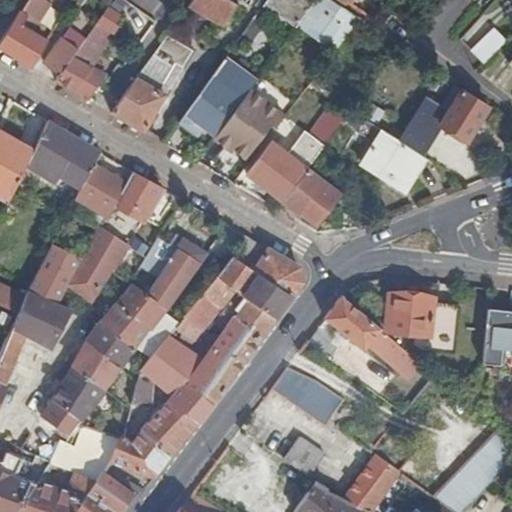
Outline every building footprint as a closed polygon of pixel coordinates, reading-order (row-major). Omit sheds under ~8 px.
[(30,0),(0,46),(0,51),(33,70),(48,46),(33,36),(52,7),(51,6),(55,0),(30,0)] [(239,8),(224,0),(196,0),(190,9),(226,29),(239,8)] [(315,6),(306,0),(270,0),(266,7),(296,31),(315,6)] [(327,0),(319,0),(315,6),(296,31),(286,45),(321,72),(360,21),(327,0)] [(336,0),(351,9),(356,3),(350,0),(336,0)] [(57,84),(98,108),(114,84),(84,66),(109,33),(112,35),(124,20),(110,11),(84,47),(63,77),(57,84)] [(264,30),(254,23),(242,40),(252,47),(264,30)] [(63,77),(84,47),(68,34),(64,41),(63,40),(45,65),(63,77)] [(485,67),(508,45),(496,34),(473,55),(485,67)] [(137,83),(165,99),(166,99),(193,54),(169,39),(137,83)] [(238,109),(256,85),(226,63),(186,118),(204,131),(216,140),(238,109)] [(112,116),(144,135),(165,99),(137,83),(112,116)] [(465,146),(487,111),(462,95),(440,129),(465,146)] [(269,132),(238,109),(216,140),(245,162),(269,132)] [(426,160),(351,114),(342,126),(375,147),(362,168),(404,195),(426,160)] [(204,131),(186,118),(180,127),(198,139),(204,131)] [(294,125),(285,119),(274,134),(282,141),(294,125)] [(97,167),(102,156),(48,125),(33,155),(27,169),(57,187),(62,179),(83,192),(97,167)] [(316,160),(322,153),(330,142),(323,137),(309,155),(316,160)] [(0,197),(11,204),(27,169),(33,155),(5,138),(3,141),(0,139),(0,197)] [(247,178),(282,205),(306,173),(272,147),(247,178)] [(107,220),(119,200),(127,185),(97,167),(83,192),(77,203),(107,220)] [(282,205),(280,209),(293,217),(296,219),(297,217),(298,218),(300,215),(316,228),(334,205),(317,193),(322,185),(306,173),(282,205)] [(138,232),(163,192),(132,176),(127,185),(119,200),(136,208),(134,213),(140,217),(132,228),(138,232)] [(92,305),(127,248),(101,231),(82,263),(68,288),(92,305)] [(234,262),(291,300),(303,285),(299,270),(269,253),(264,261),(257,256),(262,248),(250,242),(234,262)] [(56,308),(57,307),(68,288),(82,263),(53,248),(28,296),(56,308)] [(117,306),(150,333),(200,266),(178,252),(148,298),(133,287),(131,289),(117,306)] [(250,302),(276,321),(291,300),(234,262),(218,280),(235,291),(250,302)] [(221,312),(225,315),(229,310),(223,306),(235,291),(218,280),(205,297),(222,310),(221,312)] [(0,286),(0,308),(19,317),(27,298),(0,286)] [(415,338),(415,347),(455,353),(460,309),(435,306),(436,297),(387,292),(385,332),(415,338)] [(28,337),(28,338),(50,351),(71,313),(57,307),(56,308),(28,296),(27,298),(19,317),(14,329),(28,337)] [(168,342),(174,346),(181,335),(195,344),(199,340),(202,343),(210,333),(206,330),(221,312),(222,310),(205,297),(168,342)] [(421,369),(343,297),(325,319),(365,352),(370,347),(403,374),(408,368),(416,374),(421,369)] [(234,323),(259,343),(276,321),(250,302),(234,323)] [(102,325),(136,352),(150,333),(117,306),(102,325)] [(511,314),(488,311),(482,366),(493,367),(493,375),(511,376),(511,314)] [(171,401),(200,425),(260,344),(259,343),(234,323),(200,369),(189,354),(185,351),(184,352),(160,387),(174,399),(171,401)] [(87,345),(121,372),(136,352),(102,325),(87,345)] [(14,329),(0,361),(0,404),(28,338),(28,337),(14,329)] [(154,382),(160,387),(184,352),(174,346),(168,342),(150,363),(143,372),(134,403),(145,406),(152,407),(154,382)] [(73,368),(106,392),(121,372),(87,345),(73,368)] [(58,397),(54,403),(84,423),(106,393),(106,392),(73,368),(68,365),(50,392),(58,397)] [(477,415),(480,386),(469,385),(466,407),(477,415)] [(123,444),(110,467),(153,482),(200,425),(171,401),(141,433),(142,434),(135,444),(132,447),(124,442),(123,444)] [(43,419),(71,436),(73,437),(79,428),(80,429),(84,423),(54,403),(43,419)] [(66,450),(54,467),(54,468),(70,474),(98,484),(104,476),(108,470),(110,467),(123,444),(80,429),(79,428),(73,437),(71,436),(66,450)] [(511,466),(511,446),(497,434),(433,501),(447,511),(467,511),(495,484),(511,466)] [(125,437),(124,442),(132,447),(135,444),(125,437)] [(326,460),(299,442),(285,464),(311,482),(326,460)] [(372,511),(399,476),(356,444),(348,455),(368,469),(343,502),(361,511),(372,511)] [(0,475),(0,474),(0,511),(22,511),(54,468),(54,467),(38,461),(35,467),(8,456),(0,475)] [(54,468),(22,511),(78,511),(89,497),(98,484),(70,474),(54,468)] [(113,474),(108,470),(104,476),(109,479),(113,474)] [(104,476),(98,484),(89,497),(112,511),(123,511),(134,497),(109,479),(104,476)] [(361,511),(343,502),(329,497),(327,493),(317,486),(298,511),(361,511)] [(112,511),(89,497),(78,511),(112,511)] [(216,511),(193,498),(182,511),(216,511)]
